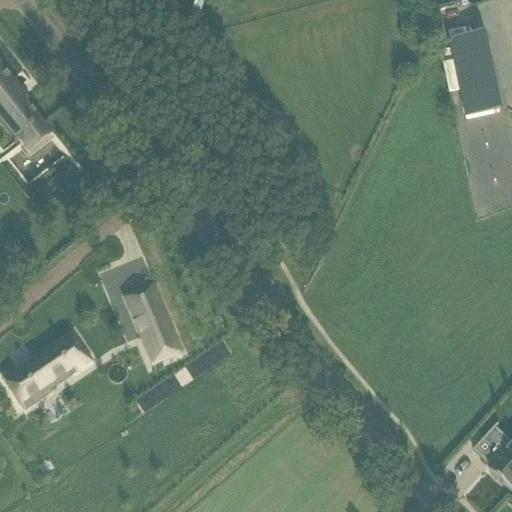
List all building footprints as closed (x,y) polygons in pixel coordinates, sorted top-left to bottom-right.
[(449,43),(465,123),(503,113),(485,36),(449,43)] [(0,125),(15,145),(27,160),(51,141),(46,135),(21,104),(13,94),(16,92),(15,91),(10,84),(9,83),(0,71),(0,125)] [(163,305),(131,318),(146,353),(177,340),(163,305)] [(20,370),(2,382),(3,383),(8,390),(22,411),(24,413),(42,401),(40,399),(45,396),(91,364),(74,338),(72,335),(20,370)] [(511,445),(495,430),(473,453),(489,467),(494,462),(498,466),(490,474),(511,494),(511,493),(511,445)]
